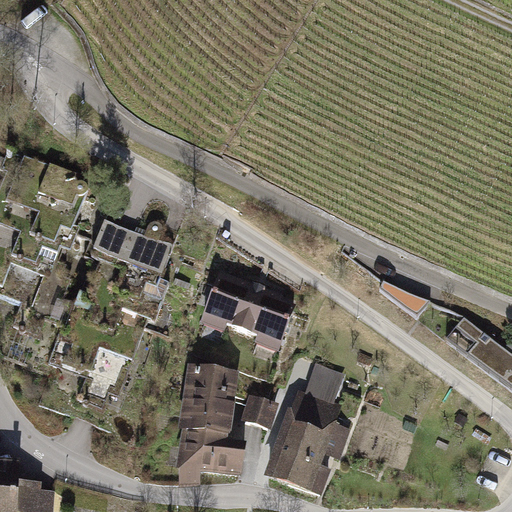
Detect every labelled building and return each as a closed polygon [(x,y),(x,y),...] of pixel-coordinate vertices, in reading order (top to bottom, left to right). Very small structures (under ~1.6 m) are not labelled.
[(0,170),(6,172),(0,188),(0,291),(33,303),(30,310),(23,308),(16,329),(39,337),(46,319),(70,328),(77,307),(66,303),(71,288),(62,285),(69,266),(54,260),(65,229),(76,233),(90,191),(79,187),(76,180),(77,176),(7,151),(4,158),(0,156),(0,170)] [(145,239),(106,225),(95,254),(103,257),(84,310),(77,307),(70,328),(40,407),(96,427),(111,386),(124,391),(151,319),(158,321),(171,285),(162,281),(174,250),(160,245),(165,234),(164,228),(160,224),(154,224),(149,229),(145,239)] [(283,300),(221,276),(204,321),(276,348),(291,309),(281,305),(283,300)] [(511,356),(465,319),(447,343),(511,392),(511,356)] [(235,377),(192,371),(178,467),(238,476),(242,448),(225,446),(235,377)] [(305,393),(273,480),(320,497),(329,473),(318,469),(324,454),(339,459),(350,430),(336,425),(343,407),(305,393)] [(275,432),(276,404),(253,402),(251,430),(275,432)] [(0,465),(0,511),(55,511),(56,495),(42,495),(42,488),(21,487),(22,466),(0,465)]
